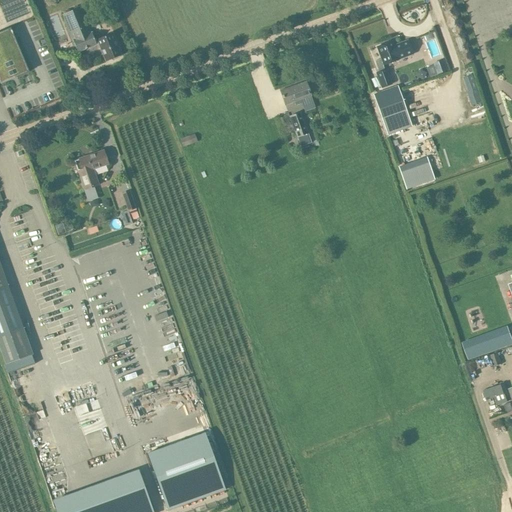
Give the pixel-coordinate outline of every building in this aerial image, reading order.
[(62,15),(72,40),(72,42),(73,42),(78,53),(97,45),(97,43),(96,43),(92,34),(93,34),(92,32),(91,32),(81,7),(62,15)] [(0,32),(0,80),(1,83),(28,71),(10,28),(0,32)] [(97,40),(101,48),(106,61),(120,55),(112,34),(97,40)] [(376,73),(382,88),(391,85),(385,70),(384,70),(383,66),(398,60),(398,59),(412,53),(407,41),(393,46),(391,41),(377,47),(381,59),(375,61),(379,72),(376,73)] [(446,71),(443,62),(433,65),(437,75),(446,71)] [(467,92),(472,106),(482,102),(472,75),(463,78),(468,92),(467,92)] [(280,91),(285,105),(297,101),(299,105),(304,103),(303,99),(311,96),(306,82),(280,91)] [(399,92),(376,100),(382,117),(405,109),(399,92)] [(301,112),(289,117),(297,137),(300,145),(311,141),(308,134),(314,131),(310,120),(304,122),(301,112)] [(78,160),(74,161),(77,171),(84,190),(93,187),(98,185),(93,169),(108,164),(103,151),(78,160)] [(399,167),(404,181),(431,172),(426,157),(399,167)] [(93,187),(84,190),(88,201),(97,198),(93,187)] [(129,191),(122,194),(127,211),(135,208),(129,191)] [(135,208),(127,211),(129,215),(131,214),(132,219),(138,217),(135,208)] [(124,227),(132,224),(127,211),(120,213),(124,227)] [(58,236),(66,233),(62,224),(55,226),(58,236)] [(0,263),(0,350),(5,364),(32,355),(23,328),(8,286),(0,263)] [(511,338),(508,328),(463,344),(468,359),(511,343),(511,338)] [(494,367),(502,364),(498,353),(490,356),(494,367)] [(492,388),(495,397),(507,393),(504,384),(492,388)] [(508,402),(505,394),(496,397),(498,405),(508,402)] [(146,450),(201,433),(199,426),(144,444),(146,450)] [(225,490),(204,433),(147,453),(168,510),(225,490)] [(152,511),(138,470),(53,500),(57,511),(152,511)]
